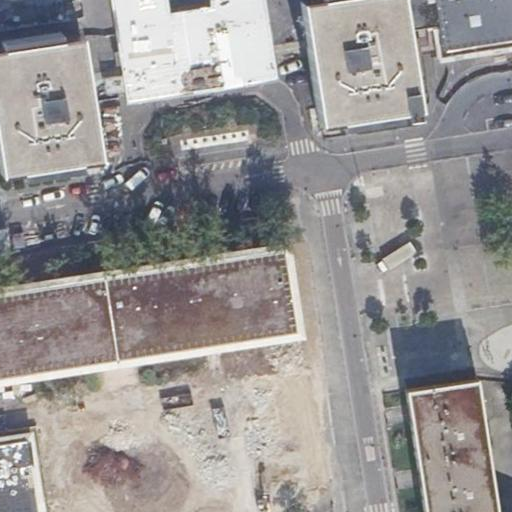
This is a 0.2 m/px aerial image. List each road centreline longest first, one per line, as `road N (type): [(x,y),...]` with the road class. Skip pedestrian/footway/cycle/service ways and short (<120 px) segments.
road 1 (residential): [(321,167),(381,511)]
road 2 (residential): [(0,214),(321,167)]
road 3 (residential): [(440,148),(321,167)]
